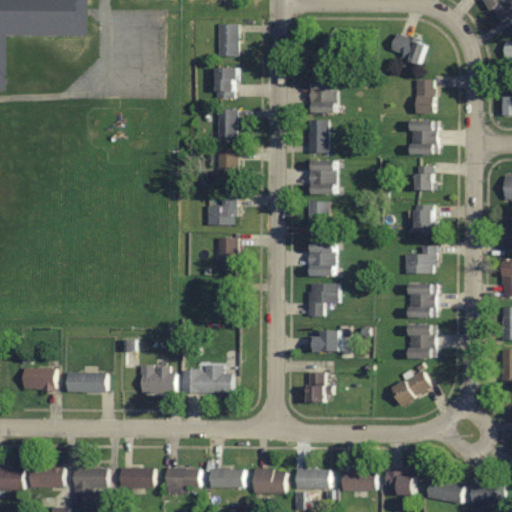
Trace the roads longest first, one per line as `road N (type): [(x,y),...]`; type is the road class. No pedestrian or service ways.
road 1 (residential): [(323,0),(423,4),(467,39),(477,141),(468,397)]
road 2 (residential): [(468,397),(445,423),(421,433),(0,428)]
road 3 (residential): [(274,429),(278,0)]
